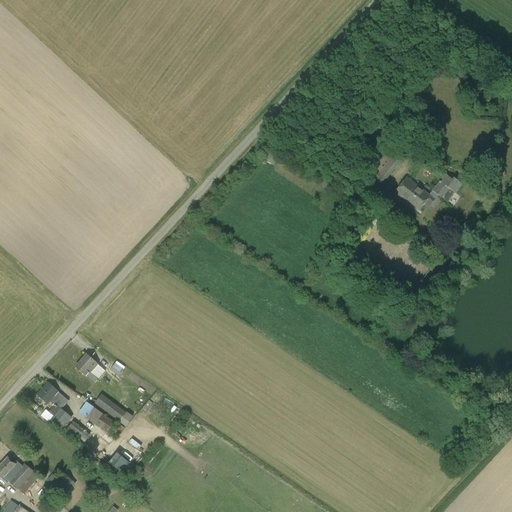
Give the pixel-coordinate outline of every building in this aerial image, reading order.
[(354,144),(370,157),(379,146),(363,133),(354,144)] [(391,148),(366,178),(379,189),(404,159),(391,148)] [(438,196),(442,199),(448,204),(463,185),(454,178),(452,180),(445,174),(429,195),(406,178),(395,193),(404,200),(405,199),(419,210),(425,203),(429,207),(438,196)] [(75,367),(86,377),(94,384),(98,379),(91,373),(98,364),(87,354),(75,367)] [(118,376),(124,369),(115,363),(108,373),(107,375),(113,380),(117,375),(118,376)] [(69,401),(58,392),(48,383),(37,395),(47,404),(50,401),(55,406),(49,412),(55,417),(52,421),(62,430),(73,418),(62,409),(69,401)] [(102,393),(95,402),(120,422),(127,413),(102,393)] [(96,425),(108,434),(116,422),(103,414),(96,425)] [(82,446),(90,435),(74,421),(63,434),(71,440),(73,438),(82,446)] [(120,436),(124,426),(119,424),(115,433),(120,436)] [(105,466),(117,476),(128,462),(116,452),(105,466)] [(8,482),(18,490),(24,495),(36,481),(39,484),(43,480),(34,472),(24,464),(22,466),(17,461),(14,463),(8,457),(0,465),(0,474),(4,478),(9,481),(8,482)] [(72,482),(63,473),(53,484),(54,485),(51,488),(59,496),(72,482)] [(28,511),(19,505),(13,501),(5,511),(28,511)] [(56,511),(62,506),(55,501),(46,511),(56,511)]
